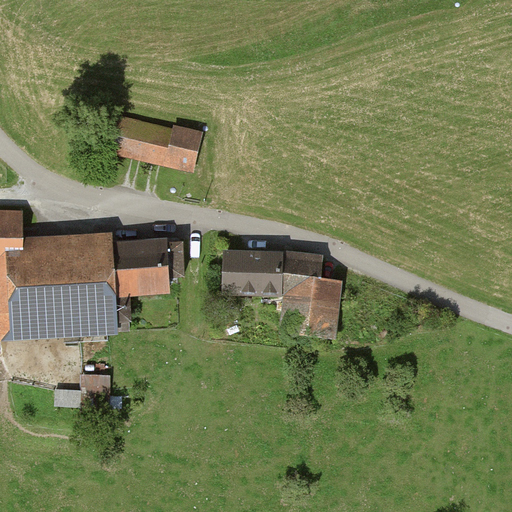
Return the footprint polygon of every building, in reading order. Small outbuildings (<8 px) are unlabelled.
[(110,154),(192,175),(201,141),(119,120),(110,154)] [(3,333),(111,330),(111,299),(174,297),(172,246),(109,247),(109,241),(1,244),(3,333)] [(225,256),(225,296),(282,297),(283,257),(225,256)] [(283,257),(282,297),(277,337),(334,347),(340,285),(320,281),(322,261),(283,257)] [(84,372),(85,387),(58,388),(59,414),(116,411),(114,371),(84,372)]
